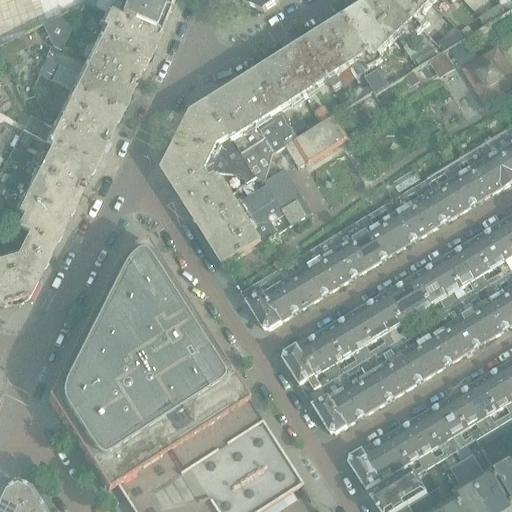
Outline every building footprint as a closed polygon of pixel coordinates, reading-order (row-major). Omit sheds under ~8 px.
[(160,37),(175,0),(128,0),(125,8),(106,0),(84,0),(82,5),(84,6),(110,16),(120,20),(160,37)] [(265,14),(287,0),(245,0),(244,5),(265,14)] [(381,56),(405,32),(411,31),(417,37),(422,32),(390,0),(375,0),(371,4),(345,21),(374,68),(384,62),(381,56)] [(425,14),(439,0),(446,0),(451,5),(455,0),(390,0),(422,32),(430,25),(423,18),(425,14)] [(73,29),(84,6),(82,5),(82,6),(54,20),(67,27),(73,29)] [(486,29),(506,16),(498,8),(478,20),(486,29)] [(145,66),(159,38),(160,37),(120,20),(110,16),(103,30),(106,32),(100,43),(145,66)] [(55,49),(67,27),(54,20),(40,27),(43,33),(44,33),(49,41),(48,41),(51,49),(52,48),(55,49)] [(343,92),(341,89),(368,72),(374,68),(345,21),(304,46),(328,84),(336,96),(343,92)] [(444,54),(466,41),(455,30),(437,47),(444,54)] [(2,47),(0,48),(0,54),(9,72),(20,66),(16,55),(27,50),(21,38),(2,47)] [(119,118),(133,91),(145,66),(100,43),(75,95),(119,118)] [(281,114),(328,84),(304,46),(257,76),(281,114)] [(420,68),(440,56),(436,50),(416,62),(420,68)] [(511,74),(497,50),(462,71),(483,107),(511,89),(511,74)] [(455,72),(453,68),(445,56),(430,65),(439,81),(455,72)] [(46,60),(38,76),(47,81),(49,82),(57,66),(46,60)] [(59,68),(51,83),(71,93),(79,78),(59,68)] [(419,83),(413,74),(405,80),(411,88),(419,83)] [(399,83),(394,75),(384,81),(388,89),(399,83)] [(299,141),(281,114),(257,76),(209,106),(253,179),(265,184),(272,158),(285,149),(299,141)] [(369,87),(362,91),(366,97),(373,93),(369,87)] [(365,98),(361,92),(354,97),(358,103),(365,98)] [(93,170),(119,118),(75,95),(48,147),(51,149),(93,170)] [(206,175),(253,179),(209,106),(192,117),(163,174),(193,220),(231,196),(224,185),(220,187),(215,180),(211,183),(206,175)] [(324,110),(314,116),(322,128),(331,122),(324,110)] [(298,170),(345,142),(333,121),(331,122),(322,128),(299,141),(285,149),(298,170)] [(300,123),(292,129),(299,140),(307,135),(300,123)] [(508,132),(492,141),(511,173),(511,139),(511,137),(508,132)] [(511,186),(511,173),(492,141),(477,150),(503,192),(511,186)] [(68,222),(93,170),(51,149),(32,188),(9,176),(8,179),(2,189),(8,192),(26,201),(68,222)] [(503,192),(477,150),(463,159),(466,164),(470,171),(488,201),(503,192)] [(488,201),(470,171),(462,175),(458,168),(466,164),(463,159),(449,167),(474,209),(488,201)] [(474,209),(449,167),(434,177),(436,181),(444,176),(449,183),(441,188),(459,218),(474,209)] [(312,216),(291,182),(285,172),(265,184),(267,187),(276,202),(284,216),(291,228),(312,216)] [(459,218),(441,188),(433,193),(428,186),(436,181),(434,177),(426,182),(426,183),(420,186),(445,227),(459,218)] [(445,227),(420,186),(404,196),(407,200),(415,195),(419,201),(411,206),(429,236),(445,227)] [(284,216),(276,202),(267,187),(237,206),(231,196),(193,220),(224,269),(262,245),(277,236),(270,225),(284,216)] [(0,197),(5,200),(8,192),(2,189),(0,194),(0,197)] [(429,236),(411,206),(407,200),(404,196),(390,205),(414,245),(429,236)] [(68,222),(26,201),(18,217),(23,219),(17,231),(28,237),(54,249),(68,222)] [(414,245),(390,205),(375,214),(376,218),(385,212),(389,219),(381,224),(399,254),(414,245)] [(399,254),(381,224),(374,229),(369,222),(376,218),(375,214),(361,222),(385,263),(399,254)] [(511,218),(502,225),(511,242),(511,218)] [(385,263),(361,222),(345,232),(347,236),(355,230),(360,237),(351,242),(370,272),(385,263)] [(511,268),(511,242),(502,225),(487,233),(510,270),(511,268)] [(351,242),(347,236),(345,232),(330,241),(355,281),(370,272),(351,242)] [(510,270),(487,233),(472,243),(490,273),(498,269),(502,274),(510,270)] [(27,302),(54,249),(28,237),(16,260),(0,264),(0,308),(1,309),(3,310),(5,310),(6,308),(24,303),(26,303),(27,302)] [(355,281),(330,241),(315,250),(339,291),(355,281)] [(265,511),(301,489),(302,488),(299,484),(254,413),(233,381),(197,325),(168,279),(152,255),(145,243),(120,260),(100,299),(84,330),(60,378),(48,402),(48,403),(59,419),(74,444),(77,443),(76,442),(83,437),(84,438),(112,483),(116,489),(130,511),(265,511)] [(490,273),(472,243),(458,251),(480,288),(486,284),(483,278),(490,273)] [(339,291),(315,250),(300,259),(324,299),(339,291)] [(480,288),(458,251),(442,261),(462,291),(469,286),(473,292),(480,288)] [(324,299),(300,259),(285,268),(288,272),(297,267),(300,273),(292,278),(310,308),(324,299)] [(462,291),(442,261),(429,269),(451,305),(457,302),(453,296),(458,293),(459,296),(460,300),(465,297),(462,291)] [(451,305),(429,269),(414,278),(432,309),(440,304),(443,310),(451,305)] [(511,274),(510,270),(502,274),(494,279),(499,287),(506,283),(510,289),(503,293),(511,308),(511,274)] [(310,308),(292,278),(284,283),(278,273),(271,277),(295,317),(310,308)] [(295,317),(271,277),(256,287),(280,326),(295,317)] [(432,309),(414,278),(384,296),(403,327),(432,309)] [(511,329),(511,308),(503,293),(499,287),(494,279),(486,284),(480,288),(507,332),(511,329)] [(280,326),(256,287),(241,296),(247,305),(263,331),(270,333),(280,326)] [(480,288),(473,292),(465,297),(470,305),(478,300),(481,307),(474,311),(493,341),(507,332),(480,288)] [(407,332),(403,327),(384,296),(370,305),(393,341),(407,332)] [(493,341),(474,311),(470,305),(465,297),(460,300),(457,302),(451,305),(478,350),(493,341)] [(393,341),(370,305),(355,314),(374,344),(381,340),(385,346),(393,341)] [(478,350),(451,305),(443,310),(436,315),(441,323),(449,318),(453,324),(445,329),(463,359),(478,350)] [(374,344),(355,314),(340,323),(363,359),(369,355),(365,349),(374,344)] [(463,359),(445,329),(437,333),(433,327),(441,323),(436,315),(435,315),(438,319),(424,327),(448,368),(463,359)] [(363,359),(340,323),(325,332),(344,362),(352,357),(356,363),(363,359)] [(448,368),(424,327),(409,336),(412,340),(420,335),(423,342),(416,346),(434,377),(448,368)] [(344,362),(325,332),(311,341),(338,385),(346,380),(353,376),(348,368),(340,373),(336,367),(344,362)] [(434,377),(416,346),(408,351),(404,345),(412,340),(409,336),(407,332),(393,341),(420,386),(434,377)] [(338,385),(311,341),(297,349),(316,380),(323,375),(327,381),(320,386),(322,389),(324,393),(333,388),(338,385)] [(405,394),(420,386),(393,341),(385,346),(378,350),(383,358),(391,353),(395,359),(387,364),(405,394)] [(316,380),(297,349),(285,356),(284,362),(307,399),(322,389),(320,386),(316,380)] [(405,394),(387,364),(379,369),(375,362),(383,358),(378,350),(369,355),(363,359),(390,404),(405,394)] [(390,404),(363,359),(356,363),(348,368),(353,376),(361,371),(365,377),(357,382),(375,413),(390,404)] [(511,372),(508,366),(494,374),(511,403),(511,372)] [(511,432),(511,403),(494,374),(479,383),(497,414),(505,409),(510,416),(501,422),(509,434),(511,432)] [(375,413),(357,382),(350,386),(346,380),(338,385),(361,422),(375,413)] [(497,414),(479,383),(466,391),(496,442),(509,434),(501,422),(494,426),(489,419),(497,414)] [(361,422),(338,385),(333,388),(337,394),(328,400),(347,430),(361,422)] [(328,400),(324,393),(322,389),(307,399),(330,435),(336,437),(347,430),(328,400)] [(496,442),(466,391),(450,401),(468,432),(476,427),(480,434),(476,437),(474,434),(470,436),(475,444),(476,443),(481,451),(496,442)] [(468,432),(450,401),(436,410),(461,452),(474,443),(475,444),(470,436),(467,438),(468,441),(464,444),(460,437),(468,432)] [(461,452),(436,410),(421,419),(439,450),(447,445),(449,449),(442,453),(446,460),(461,452)] [(439,450),(421,419),(407,427),(432,469),(446,460),(442,453),(441,454),(443,457),(435,462),(431,455),(439,450)] [(432,469),(407,427),(391,437),(409,468),(417,463),(422,470),(414,475),(417,479),(432,469)] [(409,468),(391,437),(378,445),(400,483),(406,480),(401,472),(409,468)] [(400,483),(378,445),(363,454),(385,491),(400,483)] [(385,491),(363,454),(362,454),(351,460),(350,467),(371,500),(385,491)] [(511,511),(511,504),(496,477),(495,475),(485,480),(473,459),(462,466),(488,511),(511,511)] [(488,511),(462,466),(450,473),(463,493),(454,499),(457,504),(461,511),(488,511)] [(511,468),(496,477),(511,504),(511,468)] [(416,505),(427,498),(417,479),(414,475),(406,480),(400,483),(385,491),(371,500),(379,511),(405,511),(408,510),(416,505)] [(41,511),(31,495),(29,492),(16,486),(16,485),(14,485),(14,486),(15,510),(14,511),(41,511)] [(14,511),(15,510),(14,486),(1,494),(0,496),(0,511),(14,511)] [(461,511),(457,504),(449,509),(439,491),(427,498),(435,511),(461,511)] [(435,511),(427,498),(416,505),(420,511),(435,511)]
